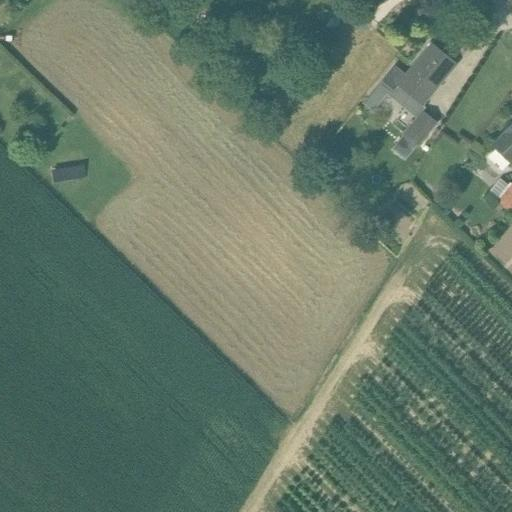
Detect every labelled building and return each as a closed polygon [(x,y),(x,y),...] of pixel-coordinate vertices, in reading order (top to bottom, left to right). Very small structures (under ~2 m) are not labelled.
[(421,106),(443,80),(456,64),(431,43),(406,74),(395,65),(382,81),(393,90),(396,86),(421,106)] [(388,94),(377,86),(363,103),(373,112),(388,94)] [(418,146),(437,124),(423,111),(404,134),(418,146)] [(511,121),(503,131),(504,132),(491,145),(511,164),(511,162),(511,121)] [(54,168),(54,180),(85,178),(84,166),(54,168)] [(511,183),(510,186),(498,201),(511,212),(511,183)]
